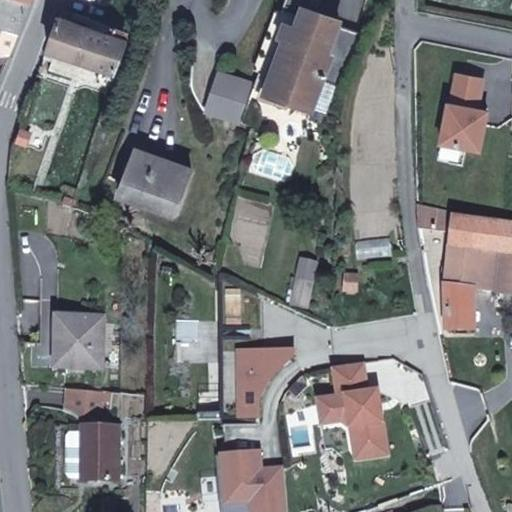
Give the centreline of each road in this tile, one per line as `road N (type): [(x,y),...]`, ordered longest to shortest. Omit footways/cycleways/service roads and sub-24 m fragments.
road 1 (residential): [(487,511),(423,319),(403,90),(406,19)]
road 2 (residential): [(0,341),(18,511)]
